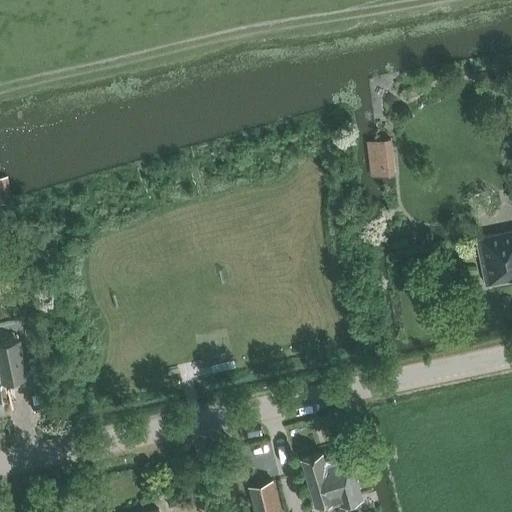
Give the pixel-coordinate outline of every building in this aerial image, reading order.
[(8,177),(0,178),(0,202),(0,205),(13,203),(8,177)] [(511,230),(477,238),(486,285),(511,279),(511,230)] [(19,342),(4,345),(0,346),(0,382),(26,377),(19,342)] [(362,497),(352,457),(327,464),(324,453),(304,458),(316,504),(329,500),(331,505),(362,497)] [(250,493),(255,511),(280,511),(274,487),(250,493)]
